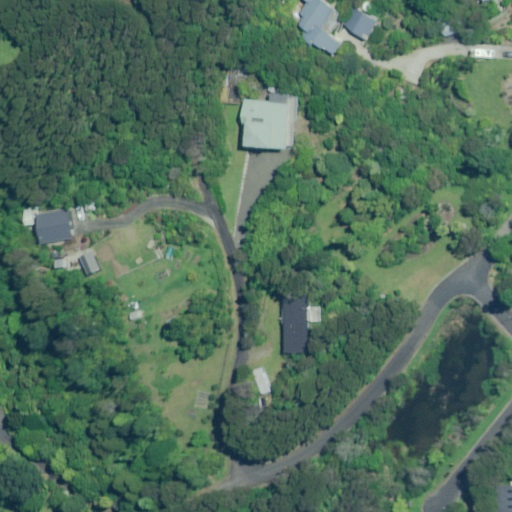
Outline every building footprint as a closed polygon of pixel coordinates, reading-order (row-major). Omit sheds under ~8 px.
[(296,0),(293,5),(304,14),(293,28),(303,36),(318,46),(319,43),(338,57),(348,43),(333,32),(346,14),(326,0),(296,0)] [(383,22),(360,8),(349,26),(371,40),(383,22)] [(456,14),(442,19),(449,37),(463,33),(456,14)] [(424,68),(415,64),(408,83),(417,86),(424,68)] [(304,96),(274,93),(274,102),(250,100),(248,118),(255,118),(253,146),(294,149),(296,120),(302,121),(304,96)] [(76,237),(70,210),(41,216),(46,243),(76,237)] [(313,353),(314,322),(323,323),(324,307),(314,306),(314,295),(288,294),(287,353),(313,353)] [(270,381),(264,368),(252,374),(258,387),(270,381)] [(511,511),(511,485),(503,485),(502,511),(511,511)]
